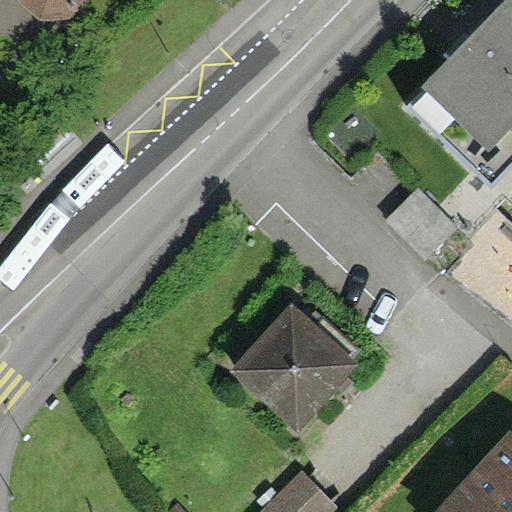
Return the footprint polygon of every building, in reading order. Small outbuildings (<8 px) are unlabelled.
[(18,0),(41,20),(73,18),(88,0),(18,0)] [(486,194),(511,166),(511,0),(500,0),(397,108),(486,194)] [(242,377),(309,441),(376,372),(308,308),(242,377)] [(511,511),(511,464),(466,511),(511,511)] [(266,511),(330,511),(337,506),(309,475),(266,511)]
